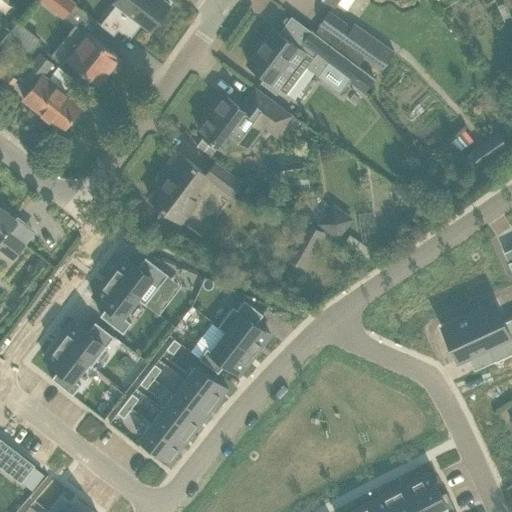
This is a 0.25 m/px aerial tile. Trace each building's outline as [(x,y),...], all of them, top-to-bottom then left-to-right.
[(42,0),(63,16),(73,3),(68,0),(42,0)] [(149,30),(169,4),(164,0),(116,0),(114,3),(115,4),(99,24),(113,34),(117,29),(129,38),(140,23),(149,30)] [(328,0),(332,2),(333,2),(344,10),(351,0),(328,0)] [(394,52),(353,24),(351,28),(329,12),(314,33),(336,49),(357,65),(364,55),(383,68),(394,52)] [(6,35),(29,52),(37,41),(15,23),(6,35)] [(80,27),(68,42),(75,47),(66,58),(98,84),(109,70),(111,72),(115,70),(118,67),(119,62),(117,60),(119,58),(80,27)] [(325,64),(336,49),(314,33),(310,30),(297,47),(272,28),(247,63),(285,92),(311,58),(313,55),(325,64)] [(0,75),(11,63),(0,53),(0,75)] [(18,78),(31,88),(51,65),(38,55),(18,78)] [(374,78),(363,70),(354,83),(365,91),(374,78)] [(9,73),(0,84),(8,90),(17,79),(9,73)] [(33,93),(29,90),(22,98),(61,130),(81,105),(46,77),(33,93)] [(204,135),(196,146),(210,156),(218,145),(224,150),(234,137),(247,146),(261,128),(278,106),(271,101),(255,89),(240,108),(224,96),(213,110),(214,113),(211,116),(209,116),(198,130),(204,135)] [(470,152),(480,166),(507,146),(497,132),(470,152)] [(159,185),(149,198),(165,209),(180,221),(199,196),(193,192),(201,182),(195,178),(201,170),(182,156),(176,151),(158,175),(154,180),(159,185)] [(204,178),(230,196),(240,182),(214,164),(204,178)] [(320,219),(341,234),(353,218),(332,203),(320,219)] [(0,238),(15,219),(0,207),(0,238)] [(288,257),(305,267),(324,233),(307,223),(288,257)] [(8,235),(0,244),(0,248),(12,259),(22,246),(8,235)] [(3,278),(26,298),(57,263),(34,242),(3,278)] [(115,267),(109,275),(137,297),(136,298),(144,304),(167,274),(145,256),(137,266),(122,254),(113,266),(115,267)] [(101,282),(92,294),(107,305),(99,315),(122,332),(130,322),(123,316),(136,298),(137,297),(109,275),(103,284),(101,282)] [(232,306),(216,326),(224,332),(225,331),(253,353),(259,345),(261,346),(270,335),(255,323),(262,314),(243,299),(236,308),(232,306)] [(497,303),(444,328),(459,359),(489,345),(496,361),(511,353),(511,332),(511,333),(497,303)] [(65,332),(59,340),(87,362),(86,363),(90,366),(113,336),(94,321),(87,331),(72,319),(63,331),(65,332)] [(206,347),(198,357),(217,372),(224,363),(239,374),(248,363),(247,361),(253,353),(225,331),(224,332),(210,350),(206,347)] [(174,338),(166,348),(173,353),(180,343),(174,338)] [(43,356),(43,357),(58,368),(50,378),(72,394),(80,384),(74,379),(86,363),(87,362),(59,340),(54,347),(52,345),(43,356)] [(196,363),(184,379),(214,403),(221,395),(219,394),(224,387),(226,389),(227,387),(196,363)] [(154,364),(147,373),(153,378),(161,369),(154,364)] [(147,373),(139,383),(146,388),(153,378),(147,373)] [(184,379),(173,393),(202,416),(207,409),(209,410),(214,403),(184,379)] [(131,393),(124,402),(130,407),(138,398),(131,393)] [(173,393),(161,408),(192,432),(198,424),(196,423),(202,416),(173,393)] [(124,402),(117,412),(123,417),(130,407),(124,402)] [(161,408),(150,422),(180,445),(185,438),(186,439),(192,432),(161,408)] [(150,422),(138,438),(169,462),(176,454),(174,452),(180,445),(150,422)] [(0,466),(20,482),(34,464),(0,437),(0,466)] [(417,479),(409,483),(423,511),(440,511),(447,509),(428,471),(416,477),(417,479)] [(399,485),(390,490),(401,511),(423,511),(409,483),(401,487),(400,485),(399,485)] [(382,497),(374,501),(380,511),(401,511),(390,490),(381,495),(382,497)] [(83,511),(69,500),(58,511),(83,511)] [(365,503),(356,508),(358,511),(380,511),(374,501),(367,505),(366,503),(365,503)]
